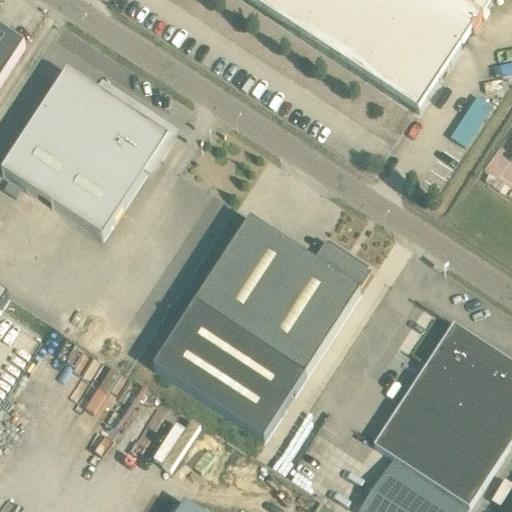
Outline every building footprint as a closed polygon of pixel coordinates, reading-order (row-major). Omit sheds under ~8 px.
[(240,0),(419,117),(472,36),(474,37),(484,22),(482,20),(495,0),(240,0)] [(0,88),(26,49),(23,47),(25,44),(12,36),(10,39),(0,32),(0,88)] [(103,99),(99,97),(69,77),(3,178),(104,244),(148,177),(170,143),(103,99)] [(453,140),(467,150),(496,111),(482,101),(453,140)] [(252,225),(196,310),(154,375),(265,447),(362,297),(354,292),(367,273),(369,274),(370,274),(329,247),(329,248),(331,250),(319,269),(252,225)] [(0,318),(10,302),(0,295),(0,318)] [(511,366),(455,329),(454,330),(375,451),(467,511),(471,511),(511,450),(511,366)]
